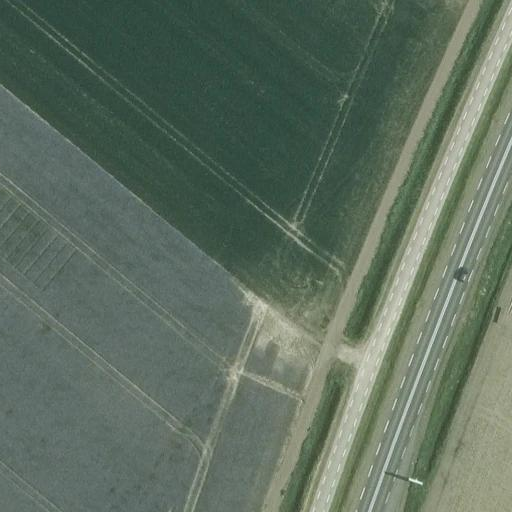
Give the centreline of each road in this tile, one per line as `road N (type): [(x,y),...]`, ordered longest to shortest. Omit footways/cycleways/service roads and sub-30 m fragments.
road 1 (unclassified): [(321,511),(370,364),(511,21)]
road 2 (primary): [(369,511),(511,140)]
